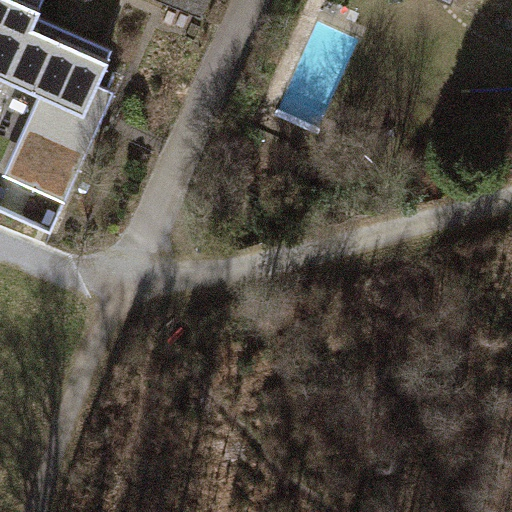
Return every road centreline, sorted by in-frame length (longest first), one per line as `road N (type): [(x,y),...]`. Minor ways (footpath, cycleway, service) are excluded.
road 1 (track): [(511,203),(117,294)]
road 2 (track): [(117,294),(37,511)]
road 3 (residential): [(0,247),(117,294)]
